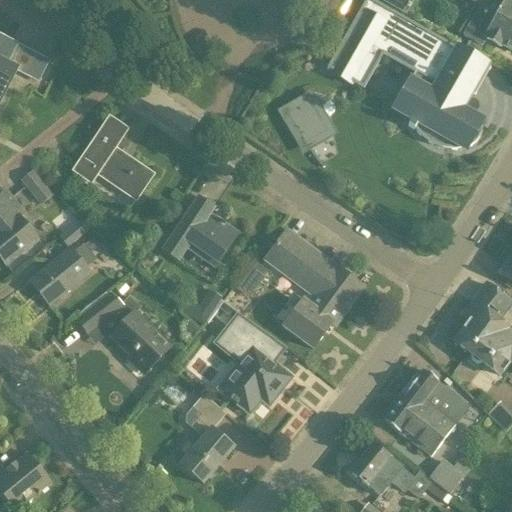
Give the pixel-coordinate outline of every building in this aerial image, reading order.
[(479,137),(480,130),(479,124),(476,118),(470,115),(475,113),(472,102),(465,102),(469,94),(474,97),(490,69),(367,0),(365,0),(326,70),(328,71),(332,63),(359,78),(373,52),(382,57),(388,47),(419,65),(409,84),(406,93),(405,104),(406,114),(409,123),(407,128),(413,131),(414,131),(422,140),(432,146),(441,150),(451,151),(461,150),(471,147),(476,143),(479,137)] [(468,0),(469,1),(480,7),(463,37),(481,47),(485,40),(500,48),(501,46),(511,52),(511,5),(506,2),(505,4),(496,0),(468,0)] [(0,102),(15,72),(37,82),(47,62),(0,38),(0,102)] [(301,158),(336,137),(310,93),(275,114),(301,158)] [(108,121),(73,174),(90,185),(96,176),(135,202),(151,177),(113,152),(125,133),(108,121)] [(20,182),(40,207),(52,197),(32,172),(20,182)] [(5,193),(0,197),(0,260),(4,265),(35,241),(18,219),(22,215),(5,193)] [(197,200),(162,253),(177,263),(186,249),(214,269),(236,236),(224,228),(226,225),(220,222),(217,226),(208,220),(210,217),(209,216),(213,211),(197,200)] [(81,221),(58,239),(67,250),(90,232),(81,221)] [(318,297),(343,315),(362,290),(333,268),(332,269),(317,258),(318,257),(286,232),(263,263),(307,297),(314,302),(318,297)] [(84,245),(73,254),(70,250),(29,283),(48,307),(89,274),(85,270),(96,261),(84,245)] [(511,258),(501,276),(511,283),(511,258)] [(256,264),(239,286),(251,295),(267,273),(256,264)] [(499,324),(511,307),(485,286),(471,304),(478,309),(453,343),(470,356),(471,362),(475,365),(481,364),(498,378),(508,365),(511,368),(511,336),(507,333),(508,332),(499,324)] [(96,341),(128,306),(108,289),(77,323),(96,341)] [(206,327),(224,298),(209,289),(191,317),(206,327)] [(314,302),(307,297),(303,303),(302,302),(282,329),(311,351),(330,326),(333,328),(343,315),(318,297),(314,302)] [(239,312),(237,314),(222,303),(217,310),(232,321),(213,344),(238,365),(229,376),(235,381),(224,395),(230,400),(229,401),(235,406),(236,405),(247,414),(259,399),(267,406),(288,379),(271,365),(283,350),(238,314),(240,312),(239,312)] [(168,350),(133,317),(112,336),(110,337),(147,372),(168,350)] [(422,372),(383,424),(398,436),(399,435),(430,458),(453,427),(454,427),(468,409),(437,385),(438,384),(422,372)] [(189,429),(201,439),(178,466),(201,486),(232,449),(210,431),(223,415),(201,397),(191,409),(199,417),(189,429)] [(492,415),(508,432),(511,428),(511,416),(502,406),(492,415)] [(372,448),(350,476),(365,488),(379,499),(391,485),(404,495),(406,492),(418,502),(427,491),(442,504),(448,496),(428,480),(419,473),(413,479),(389,459),(388,461),(372,448)] [(24,457),(0,477),(0,495),(4,500),(8,497),(18,509),(48,484),(24,457)] [(452,469),(442,461),(428,480),(448,496),(449,497),(469,470),(459,461),(452,469)]
